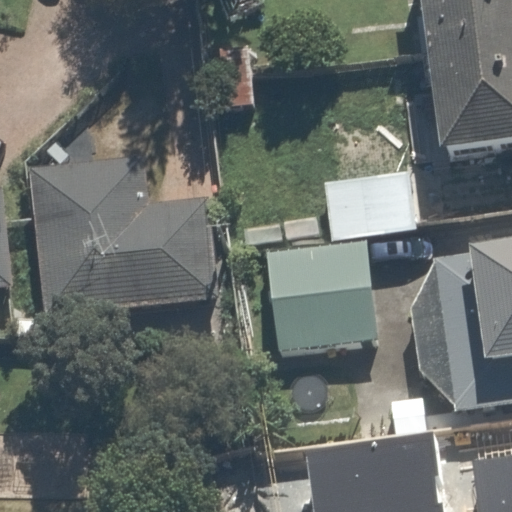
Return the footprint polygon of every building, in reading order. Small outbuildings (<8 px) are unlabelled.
[(511,0),(422,0),(434,153),(511,147),(511,0)] [(123,304),(219,296),(210,194),(133,201),(129,160),(32,169),(47,341),(126,333),(123,304)] [(412,168),(325,172),(333,243),(371,240),(415,237),(412,168)] [(333,243),(271,247),(278,357),(378,351),(371,240),(333,243)] [(413,305),(417,366),(454,405),(511,401),(511,255),(443,260),(413,305)]
